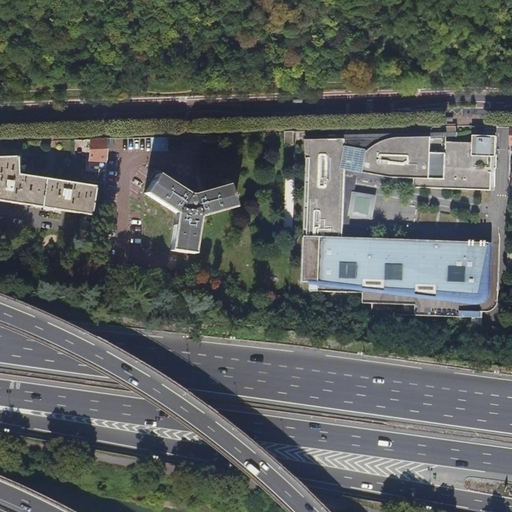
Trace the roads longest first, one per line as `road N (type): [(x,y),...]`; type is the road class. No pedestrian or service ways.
road 1 (motorway): [(0,417),(511,503)]
road 2 (motorway): [(0,394),(511,464)]
road 3 (motorway): [(511,412),(0,343)]
road 4 (tertiary): [(0,116),(511,102)]
road 5 (motorway): [(311,511),(195,413),(112,361),(0,309)]
